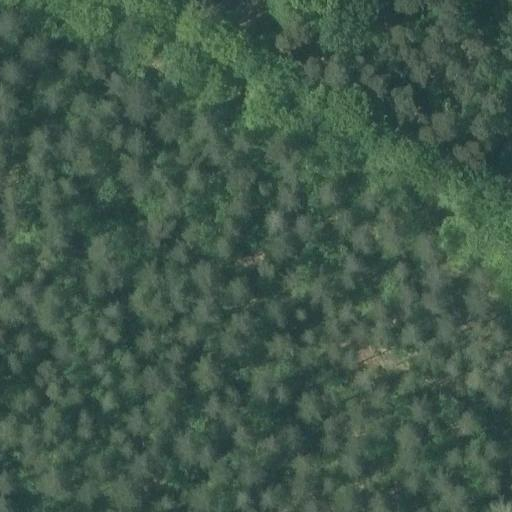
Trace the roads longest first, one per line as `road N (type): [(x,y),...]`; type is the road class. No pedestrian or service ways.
road 1 (unknown): [(83,0),(387,169),(511,259)]
road 2 (unknown): [(360,0),(375,43),(387,169)]
